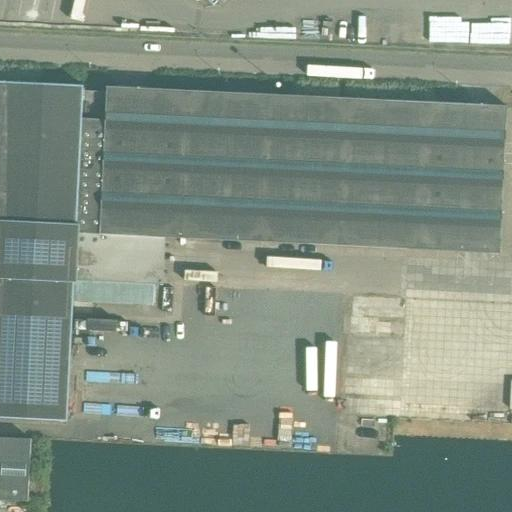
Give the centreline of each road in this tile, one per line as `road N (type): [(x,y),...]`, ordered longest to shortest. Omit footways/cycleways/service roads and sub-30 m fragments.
road 1 (unclassified): [(511,85),(0,66)]
road 2 (unknown): [(511,293),(308,283),(259,314),(245,369)]
road 3 (unknown): [(129,0),(231,27),(312,0)]
